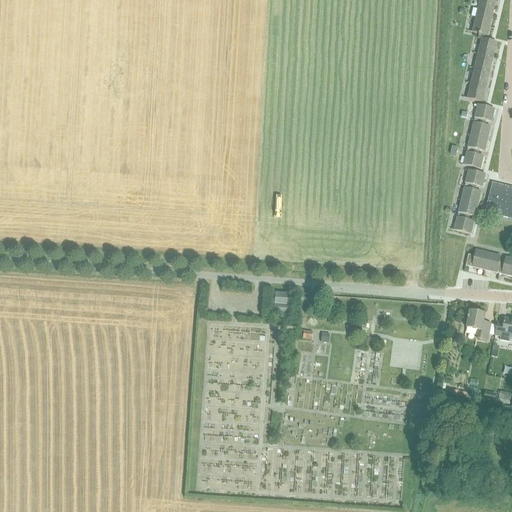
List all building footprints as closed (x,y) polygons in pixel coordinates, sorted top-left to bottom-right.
[(480,0),(479,5),(495,8),(496,0),(480,0)] [(474,9),(472,17),(476,18),(476,20),(491,23),(495,8),(479,5),(478,10),(474,9)] [(491,23),(476,20),(473,33),(479,35),(479,37),(486,38),(487,37),(488,37),(491,23)] [(486,38),(479,37),(478,39),(482,40),(479,53),(494,56),(497,43),(486,41),(486,38)] [(494,56),(479,53),(475,68),(491,72),(494,56)] [(491,72),(475,68),(472,83),(487,87),(491,72)] [(487,87),(472,83),(468,99),(483,103),(487,87)] [(478,106),(475,121),(486,124),(487,121),(492,122),(495,110),(478,106)] [(486,124),(475,121),(471,136),(488,140),(491,127),(486,126),(486,124)] [(488,140),(471,136),(467,150),(479,153),(479,151),(485,152),(488,140)] [(479,153),(467,150),(464,166),(480,170),(484,157),(478,156),(479,153)] [(469,171),(465,186),(476,189),(477,186),(483,187),(486,175),(469,171)] [(485,213),(511,219),(511,187),(493,183),(485,213)] [(465,186),(461,201),(478,205),(481,192),(476,191),(476,189),(465,186)] [(461,201),(458,216),(469,218),(470,216),(475,217),(478,205),(461,201)] [(469,218),(458,216),(454,231),(471,235),(474,222),(469,221),(469,218)] [(484,271),(488,254),(476,251),(475,257),(468,256),(466,266),(484,271)] [(501,257),(488,254),(484,271),(499,274),(502,263),(499,262),(501,257)] [(502,263),(499,274),(511,277),(511,259),(506,258),(505,263),(502,263)] [(276,294),(275,305),(275,315),(289,316),(289,307),(290,295),(276,294)] [(470,312),(467,328),(479,330),(477,339),(488,341),(491,324),(484,322),(485,315),(470,312)] [(509,343),(509,340),(511,340),(511,320),(505,319),(504,324),(498,322),(495,336),(501,337),(500,342),(509,343)] [(304,332),(303,340),(313,341),(314,333),(304,332)] [(330,336),(322,335),(322,342),(329,343),(330,336)] [(500,347),(493,346),(491,357),(498,359),(500,347)] [(483,394),(482,400),(493,402),(495,395),(483,394)]
